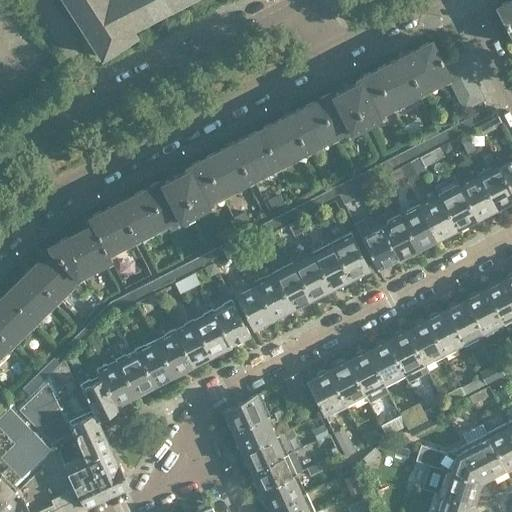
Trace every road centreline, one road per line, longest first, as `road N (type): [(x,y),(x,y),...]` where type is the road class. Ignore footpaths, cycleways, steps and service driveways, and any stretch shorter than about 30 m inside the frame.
road 1 (residential): [(215,467),(193,418),(197,402),(511,238)]
road 2 (tertiary): [(0,239),(83,181),(328,54)]
road 3 (tertiary): [(300,0),(49,127),(0,160)]
